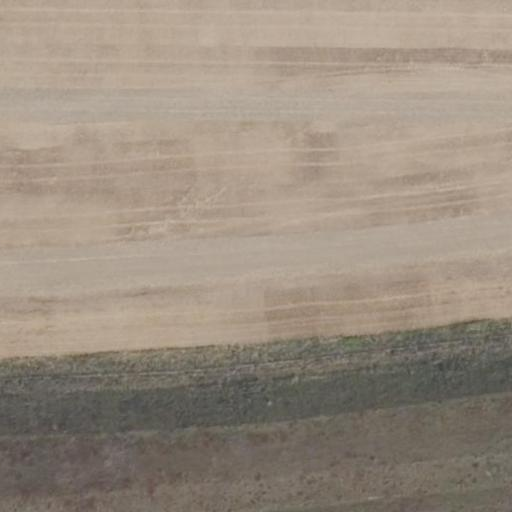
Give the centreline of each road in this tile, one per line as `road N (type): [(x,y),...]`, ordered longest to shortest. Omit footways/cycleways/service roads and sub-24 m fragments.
road 1 (track): [(0,386),(166,380),(511,339)]
road 2 (track): [(0,470),(292,455),(511,428)]
road 3 (track): [(316,511),(511,490)]
